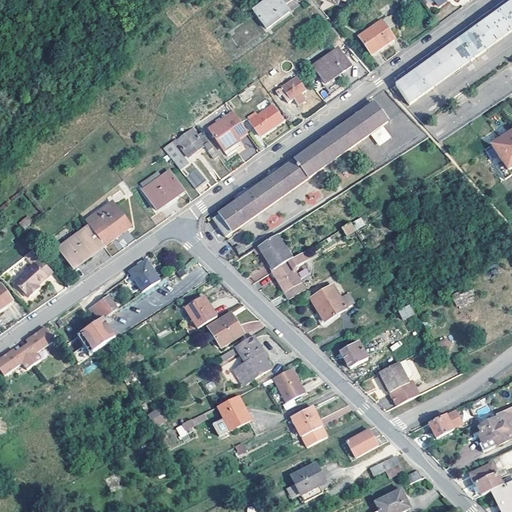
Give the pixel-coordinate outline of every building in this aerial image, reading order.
[(292,13),(281,0),(274,0),(256,14),(269,31),(292,13)] [(451,0),(434,0),(440,8),(451,0)] [(511,2),(467,34),(399,83),(395,86),(409,106),(470,62),(511,32),(511,2)] [(397,29),(391,19),(361,39),(374,57),(397,42),(391,33),(397,29)] [(354,69),(341,50),(316,68),(329,86),(354,69)] [(309,92),(300,79),(282,92),(291,105),(297,101),(301,107),(309,101),(304,95),(309,92)] [(387,122),(374,104),(213,219),(225,237),(387,122)] [(285,122),(276,108),(253,124),(262,138),(285,122)] [(237,113),(212,130),(226,151),(235,145),(234,143),(239,140),(240,141),(251,134),(237,113)] [(191,159),(208,148),(207,146),(196,130),(180,143),(191,159)] [(511,133),(491,147),(503,164),(497,168),(506,181),(511,176),(511,175),(509,171),(511,169),(511,133)] [(239,140),(234,143),(235,145),(226,151),(231,157),(245,148),(240,141),(239,140)] [(211,143),(207,146),(208,148),(216,161),(221,157),(211,143)] [(184,158),(173,144),(166,149),(176,163),(184,158)] [(192,165),(186,157),(184,158),(176,163),(183,171),(192,165)] [(206,185),(195,172),(188,177),(198,190),(206,185)] [(186,193),(172,173),(144,192),(159,213),(186,193)] [(92,227),(106,248),(132,229),(113,205),(88,223),(92,227)] [(19,223),(24,229),(32,222),(27,216),(19,223)] [(352,222),(357,230),(365,225),(361,217),(352,222)] [(355,232),(350,224),(341,229),(346,237),(355,232)] [(106,248),(92,227),(62,249),(77,270),(106,248)] [(273,271),(292,260),(276,236),(258,248),(261,253),(273,271)] [(296,257),(292,260),(273,271),(277,276),(275,277),(290,300),(305,291),(291,268),(295,266),(296,268),(306,262),(305,261),(301,254),(296,257)] [(56,274),(43,259),(16,283),(30,300),(38,293),(36,290),(40,288),(56,274)] [(159,282),(146,261),(129,272),(143,293),(159,282)] [(306,268),(298,272),(301,279),(309,274),(306,268)] [(0,313),(16,303),(5,285),(0,288),(0,313)] [(347,311),(333,286),(311,299),(325,323),(347,311)] [(117,310),(108,297),(89,309),(98,323),(102,320),(117,310)] [(216,318),(205,298),(199,301),(197,299),(184,307),(197,330),(216,318)] [(414,315),(409,306),(396,314),(397,317),(400,316),(403,320),(414,315)] [(243,336),(230,314),(207,328),(220,350),(243,336)] [(93,326),(76,338),(88,357),(98,350),(114,340),(102,320),(98,323),(93,326)] [(24,364),(28,371),(42,362),(37,355),(55,342),(46,330),(28,343),(30,346),(33,350),(20,359),(17,355),(15,352),(0,362),(0,369),(6,377),(24,364)] [(265,353),(255,335),(237,346),(240,352),(246,363),(234,369),(244,386),(270,371),(261,355),(263,354),(265,353)] [(367,360),(358,343),(340,352),(350,369),(367,360)] [(30,346),(17,355),(20,359),(33,350),(30,346)] [(237,346),(223,354),(226,360),(240,352),(237,346)] [(272,370),(263,354),(261,355),(270,371),(272,370)] [(396,364),(382,372),(377,374),(388,395),(408,385),(407,384),(396,364)] [(376,375),(377,374),(382,372),(378,365),(372,368),(376,375)] [(293,368),(275,378),(288,402),(306,393),(293,368)] [(410,383),(407,384),(408,385),(388,395),(395,408),(417,397),(410,383)] [(488,404),(485,397),(471,403),(475,411),(488,404)] [(252,421),(239,398),(220,408),(226,420),(216,425),(223,437),(252,421)] [(330,436),(315,406),(294,417),(310,447),(330,436)] [(457,411),(447,415),(429,424),(436,439),(454,430),(453,429),(463,424),(457,411)] [(511,428),(504,412),(497,415),(497,417),(477,426),(481,435),(478,436),(486,452),(511,438),(511,428)] [(164,425),(159,416),(148,422),(150,425),(153,431),(164,425)] [(196,427),(193,420),(184,425),(187,432),(196,427)] [(378,447),(369,431),(347,443),(356,459),(378,447)] [(235,446),(238,455),(246,452),(243,443),(235,446)] [(385,471),(398,464),(395,456),(370,468),(374,476),(385,471)] [(402,472),(398,464),(385,471),(389,479),(402,472)] [(481,497),(492,492),(503,486),(492,464),(470,475),(481,497)] [(323,493),(320,487),(326,484),(317,465),(292,477),(296,484),(286,488),(292,500),(301,496),(305,503),(323,493)] [(422,479),(418,471),(406,477),(410,485),(422,479)] [(511,511),(511,482),(503,486),(492,492),(501,511),(511,511)] [(403,511),(406,511),(402,503),(406,501),(401,490),(375,502),(379,511),(403,511)]
